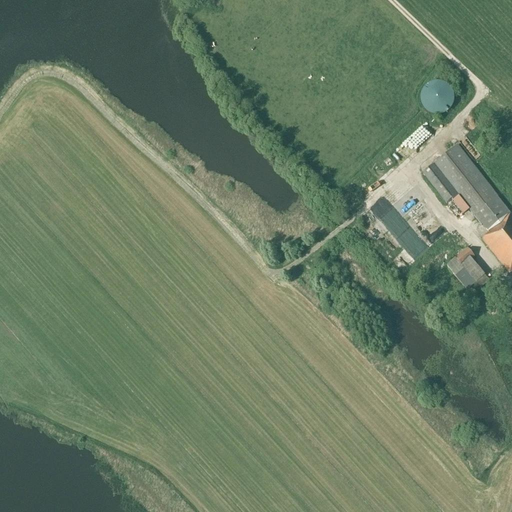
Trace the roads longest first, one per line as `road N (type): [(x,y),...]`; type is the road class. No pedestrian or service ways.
road 1 (track): [(438,141),(275,274),(64,77),(28,77),(0,114)]
road 2 (track): [(438,141),(480,89),(391,0)]
